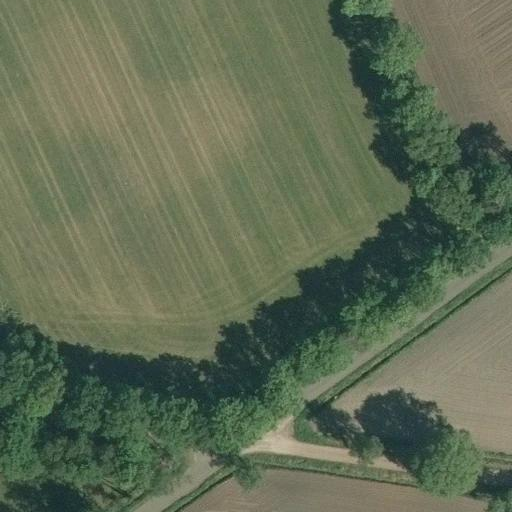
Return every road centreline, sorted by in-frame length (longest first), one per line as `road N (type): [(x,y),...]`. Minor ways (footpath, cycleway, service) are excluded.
road 1 (unclassified): [(240,441),(511,243)]
road 2 (track): [(240,441),(511,481)]
road 3 (unclassified): [(0,405),(240,441)]
road 4 (unclassified): [(142,511),(240,441)]
